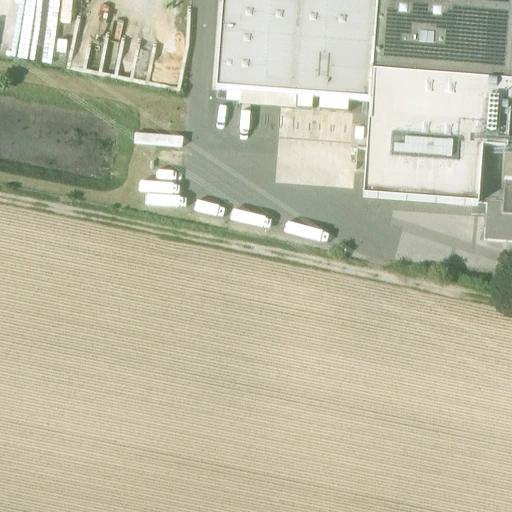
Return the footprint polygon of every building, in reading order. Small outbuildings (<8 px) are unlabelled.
[(377,0),(222,0),(215,93),(239,95),(296,99),(369,104),(372,75),(377,0)] [(511,0),(377,0),(372,75),(511,85),(511,0)] [(511,85),(372,75),(369,104),(362,200),(477,208),(478,204),(486,204),(486,205),(502,206),(509,116),(511,116),(511,85)] [(296,99),(239,95),(238,107),(295,111),(296,99)] [(511,116),(509,116),(502,206),(500,219),(511,220),(511,116)] [(511,220),(500,219),(502,206),(486,205),(483,243),(511,245),(511,220)]
